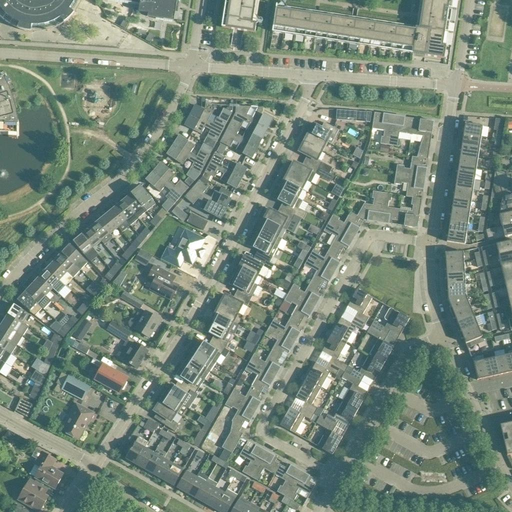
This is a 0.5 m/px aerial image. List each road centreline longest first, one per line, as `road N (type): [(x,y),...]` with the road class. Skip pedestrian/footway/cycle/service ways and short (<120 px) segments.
road 1 (residential): [(95,464),(198,306),(311,75)]
road 2 (residential): [(338,477),(265,436),(262,424),(367,240),(430,243)]
road 3 (residential): [(0,293),(149,148),(191,67)]
road 4 (residential): [(191,67),(0,53)]
road 5 (residential): [(338,477),(406,356),(442,336)]
road 6 (residential): [(430,243),(455,86)]
road 7 (residential): [(455,86),(311,75)]
road 8 (residential): [(311,75),(191,67)]
